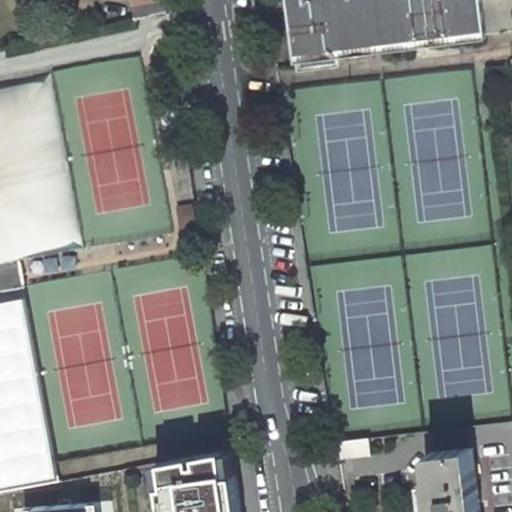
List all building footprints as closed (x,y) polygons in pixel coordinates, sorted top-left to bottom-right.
[(138,19),(168,12),(166,0),(134,0),(135,5),(138,19)] [(337,62),(336,53),(348,51),(345,31),(334,32),(330,8),(342,6),(341,0),(293,0),(302,67),(337,62)] [(348,51),(385,46),(379,0),(341,0),(342,6),(345,31),(348,51)] [(511,30),(511,0),(379,0),(385,46),(511,30)] [(342,6),(330,8),(334,32),(345,31),(342,6)] [(0,291),(24,287),(19,258),(0,261),(0,291)] [(342,441),(344,457),(372,454),(370,437),(342,441)] [(243,511),(233,444),(220,442),(162,453),(167,487),(162,487),(165,511),(243,511)] [(481,511),(474,448),(431,452),(434,475),(432,476),(435,511),(481,511)] [(158,487),(162,487),(167,487),(162,453),(156,465),(158,487)] [(22,498),(23,511),(97,511),(96,494),(22,498)]
